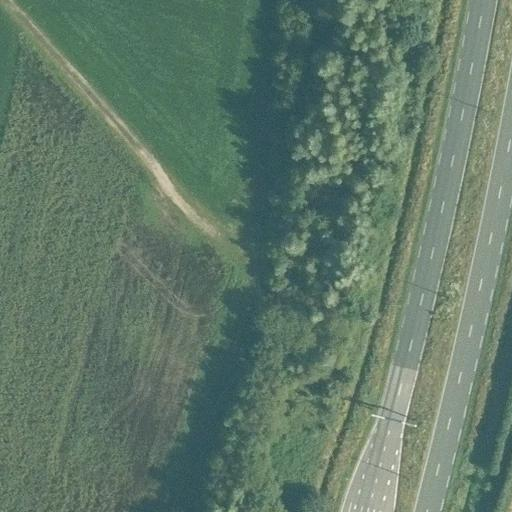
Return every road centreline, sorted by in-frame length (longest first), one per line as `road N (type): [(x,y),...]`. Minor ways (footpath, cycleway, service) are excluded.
road 1 (primary): [(485,0),(369,511)]
road 2 (primary): [(427,511),(466,366),(511,131)]
road 3 (track): [(1,0),(237,265)]
